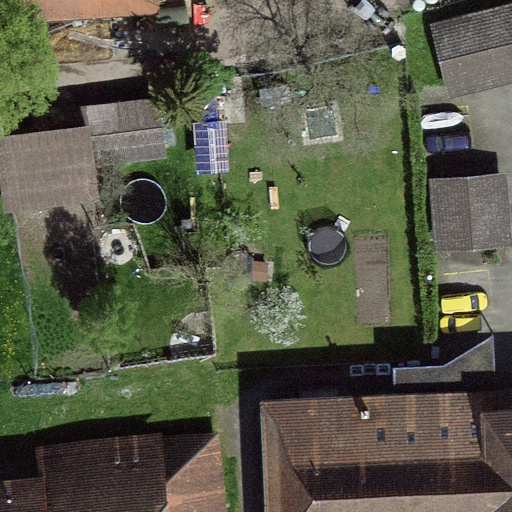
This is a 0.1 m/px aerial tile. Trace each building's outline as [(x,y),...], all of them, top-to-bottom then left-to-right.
[(93,0),(95,11),(151,6),(150,0),(93,0)] [(511,6),(434,26),(449,89),(511,73),(511,6)] [(86,131),(89,157),(161,149),(155,101),(83,110),(86,131)] [(93,193),(89,157),(86,131),(0,141),(0,162),(2,162),(7,204),(93,193)] [(439,246),(504,241),(499,174),(434,179),(439,246)] [(271,511),(511,511),(511,388),(266,401),(271,511)] [(0,495),(0,511),(214,511),(208,439),(80,452),(83,487),(0,495)]
